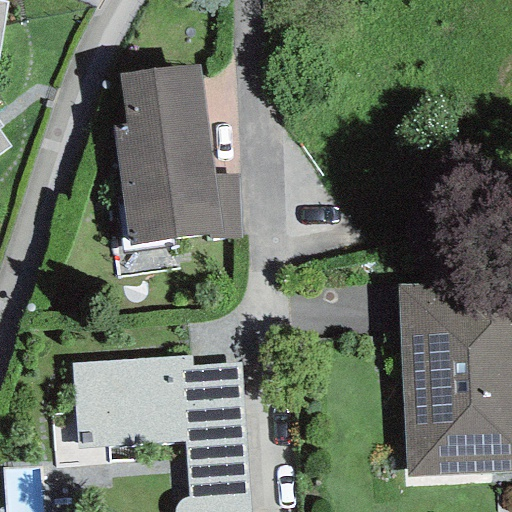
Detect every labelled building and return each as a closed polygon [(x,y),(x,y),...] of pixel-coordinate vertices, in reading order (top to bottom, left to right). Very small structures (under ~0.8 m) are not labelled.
[(0,40),(6,2),(0,0),(0,154),(10,148),(0,130),(0,40)] [(199,65),(118,75),(124,126),(113,127),(127,246),(207,236),(220,234),(213,175),(199,65)] [(237,175),(213,175),(220,234),(207,236),(207,239),(239,238),(237,175)] [(511,281),(397,286),(406,478),(511,473),(511,281)] [(190,357),(70,364),(76,450),(183,442),(187,498),(184,498),(178,502),(175,507),(173,511),(248,511),(238,364),(191,367),(190,357)]
